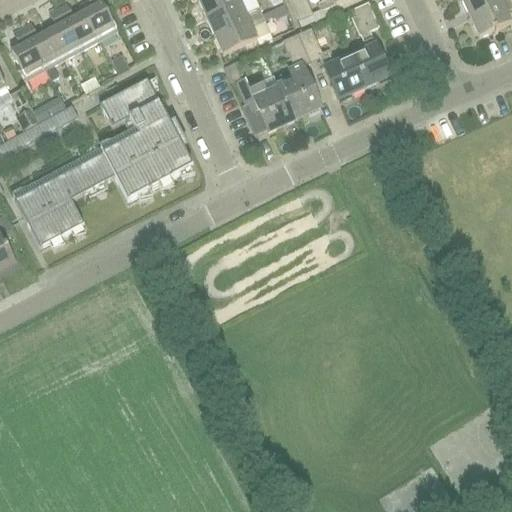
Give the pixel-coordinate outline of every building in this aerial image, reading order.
[(86,0),(92,11),(84,15),(99,44),(117,34),(102,5),(99,0),(86,0)] [(199,0),(197,1),(206,20),(240,5),(237,0),(199,0)] [(331,0),(332,1),(319,7),(321,13),(345,2),(348,8),(366,0),(331,0)] [(460,0),(469,20),(508,2),(507,0),(460,0)] [(511,11),(510,7),(508,2),(469,20),(479,40),(491,34),(492,37),(497,35),(496,32),(511,25),(506,14),(511,11)] [(99,44),(84,15),(75,20),(67,5),(58,10),(81,53),(99,44)] [(240,5),(206,20),(214,38),(262,17),(261,16),(258,9),(244,15),(240,5)] [(350,58),(364,92),(390,80),(375,47),(372,40),(369,34),(379,30),(368,5),(348,14),(359,38),(360,38),(363,44),(365,51),(350,58)] [(262,17),(214,38),(223,57),(257,42),(251,30),(275,20),(276,21),(288,16),(284,6),(261,16),(262,17)] [(57,30),(48,34),(63,63),(81,53),(58,10),(49,14),(57,30)] [(22,29),(45,73),(63,63),(48,35),(39,39),(30,24),(22,29)] [(12,34),(21,49),(11,54),(26,83),(45,73),(22,29),(12,34)] [(311,31),(297,37),(310,66),(319,62),(323,70),(338,103),(364,92),(350,58),(333,66),(327,54),(322,56),(311,31)] [(282,44),(294,70),(288,72),(292,81),(278,88),(295,123),(296,123),(296,122),(320,111),(301,70),(310,66),(297,37),(282,44)] [(135,70),(127,54),(109,63),(118,79),(135,70)] [(108,76),(94,80),(98,92),(111,88),(108,76)] [(295,123),(278,88),(276,89),(276,90),(265,95),(262,89),(250,94),(244,81),(234,85),(249,117),(258,113),(268,135),(295,123)] [(100,108),(112,131),(129,122),(138,139),(14,204),(39,251),(83,227),(71,203),(114,180),(127,204),(192,170),(147,83),(100,108)] [(32,114),(20,92),(9,97),(27,132),(33,128),(39,126),(32,113),(32,114)] [(53,102),(32,113),(39,126),(60,115),(59,114),(53,102)] [(39,126),(6,143),(7,144),(0,147),(0,197),(4,196),(0,188),(0,162),(78,119),(71,108),(59,114),(60,115),(39,126)] [(14,137),(10,129),(3,133),(7,141),(14,137)] [(0,226),(3,234),(11,230),(4,217),(0,219),(0,226)] [(0,270),(14,264),(0,238),(0,270)]
